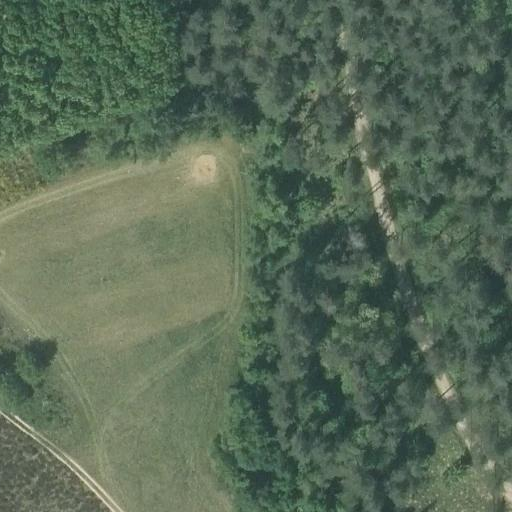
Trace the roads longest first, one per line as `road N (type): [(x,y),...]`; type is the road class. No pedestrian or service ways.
road 1 (track): [(511,422),(439,309),(365,75),(353,0)]
road 2 (track): [(154,511),(62,413),(0,363)]
